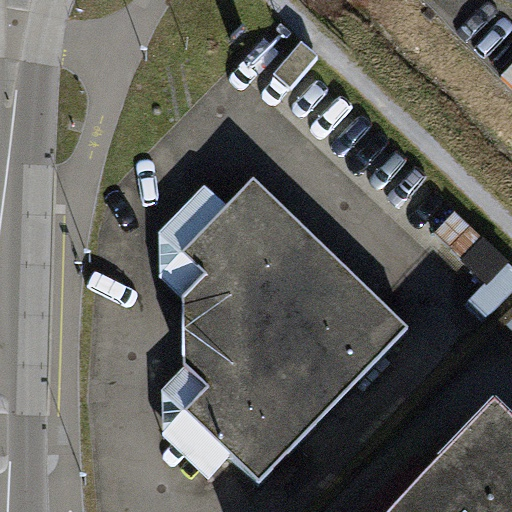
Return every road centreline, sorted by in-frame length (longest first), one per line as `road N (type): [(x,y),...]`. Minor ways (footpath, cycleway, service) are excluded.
road 1 (track): [(277,0),(511,230)]
road 2 (tertiary): [(0,325),(21,0)]
